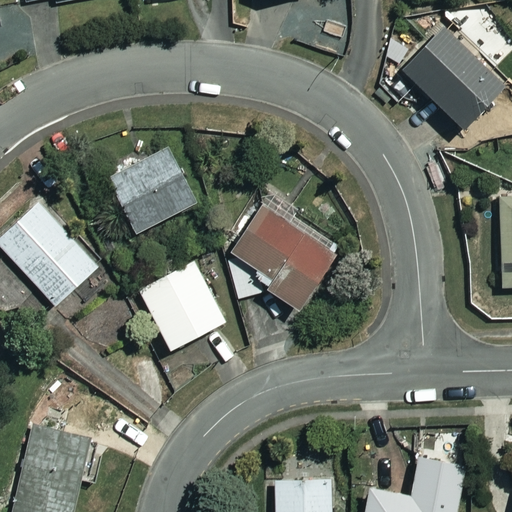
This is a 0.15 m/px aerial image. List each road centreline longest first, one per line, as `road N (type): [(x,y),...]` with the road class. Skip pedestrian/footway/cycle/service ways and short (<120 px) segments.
road 1 (residential): [(0,121),(75,81),(159,63),(272,73),(323,94),(357,120),(400,184),(418,266),(423,372)]
road 2 (residential): [(423,372),(296,381),(255,394),(182,461),(162,511)]
